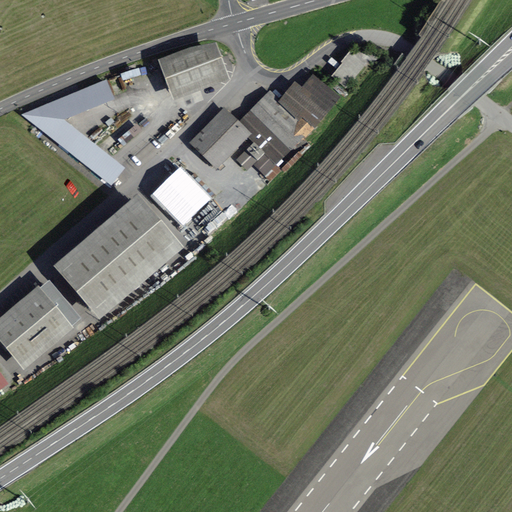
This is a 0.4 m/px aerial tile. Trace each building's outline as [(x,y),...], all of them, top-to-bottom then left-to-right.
[(192,55),(166,65),(176,93),(221,76),(211,51),(192,55)] [(350,56),(343,65),(344,65),(334,77),(345,87),(362,67),(350,56)] [(313,80),(302,93),(325,112),(336,99),(313,80)] [(112,186),(126,167),(63,120),(115,101),(108,83),(23,113),(25,120),(112,186)] [(253,112),(281,140),(301,121),(274,96),(268,103),(265,100),(253,112)] [(225,113),(194,146),(217,167),(247,133),(225,113)] [(254,144),(247,151),(248,152),(245,155),(253,163),(256,160),(257,161),(264,154),(254,144)] [(141,208),(64,273),(97,311),(173,246),(141,208)] [(38,296),(0,327),(0,335),(24,364),(66,328),(38,296)]
